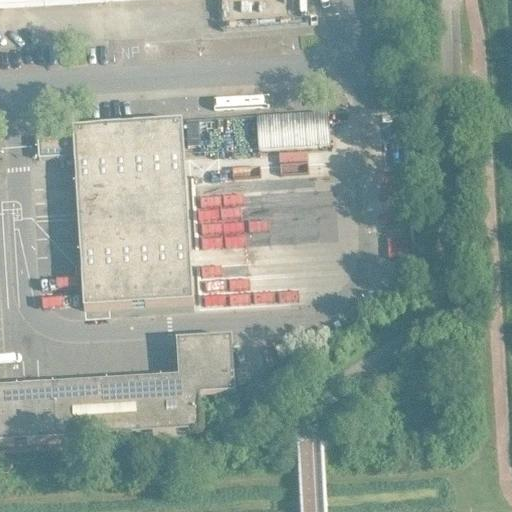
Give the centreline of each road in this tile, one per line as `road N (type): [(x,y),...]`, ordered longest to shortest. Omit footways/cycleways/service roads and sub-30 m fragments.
road 1 (residential): [(0,84),(322,65),(350,39),(353,0)]
road 2 (unknown): [(13,83),(37,324),(83,331),(188,326)]
road 3 (unknown): [(342,46),(366,184),(357,262)]
